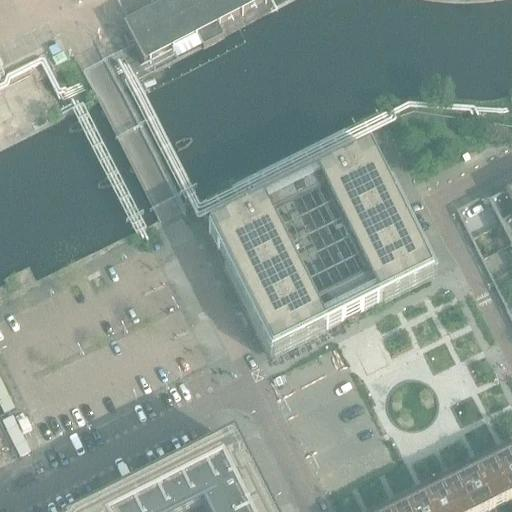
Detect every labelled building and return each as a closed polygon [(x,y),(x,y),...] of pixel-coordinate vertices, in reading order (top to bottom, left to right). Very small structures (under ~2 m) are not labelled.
[(271,0),(270,0),(181,0),(125,30),(124,29),(123,29),(143,67),(144,66),(144,65),(196,38),(203,51),(224,40),(218,28),(271,0)] [(433,277),(371,153),(369,152),(368,152),(367,153),(209,232),(208,233),(208,235),(270,358),(271,359),(273,359),(346,322),(348,326),(360,320),(358,316),(432,280),(433,278),(433,277)] [(499,228),(511,221),(511,184),(490,196),(494,203),(488,206),(499,228)] [(510,249),(511,247),(511,221),(499,228),(510,249)] [(14,411),(0,382),(0,409),(4,417),(14,411)] [(267,511),(234,445),(101,511),(267,511)] [(511,471),(505,459),(488,468),(506,504),(511,500),(511,471)] [(488,468),(471,476),(489,511),(506,504),(488,468)] [(489,511),(471,476),(454,485),(467,511),(489,511)] [(467,511),(454,485),(437,493),(446,511),(467,511)] [(446,511),(437,493),(420,502),(424,511),(446,511)] [(424,511),(420,502),(403,511),(424,511)]
